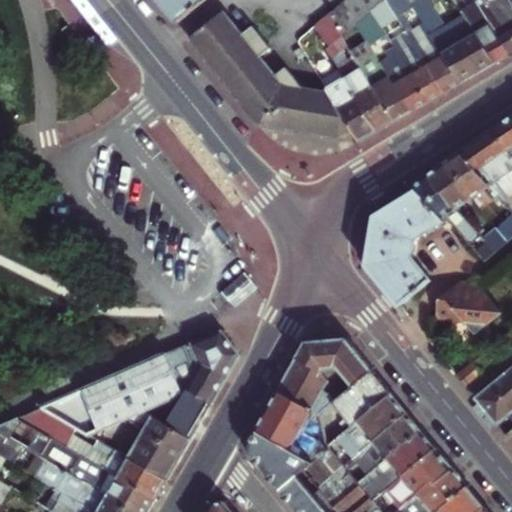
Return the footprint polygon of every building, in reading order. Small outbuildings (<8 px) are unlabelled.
[(163,0),(181,22),(207,0),(163,0)] [(353,29),(353,28),(358,24),(364,20),(368,17),(372,13),(375,11),(379,8),(388,1),(388,0),(347,0),(337,9),(353,29)] [(414,1),(412,0),(388,0),(388,1),(420,46),(427,56),(430,60),(450,88),(457,84),(466,79),(447,50),(424,17),(414,24),(404,9),(414,1)] [(412,0),(414,1),(447,50),(466,79),(483,69),(500,59),(465,10),(447,23),(433,0),(412,0)] [(493,20),(479,0),(474,0),(464,8),(465,10),(500,59),(508,54),(511,51),(511,44),(502,30),(507,26),(500,15),(493,20)] [(511,0),(497,0),(511,22),(507,26),(502,30),(511,44),(511,0)] [(319,24),(334,43),(344,36),(353,29),(337,9),(319,24)] [(249,34),(230,11),(194,39),(206,53),(226,78),(252,110),(295,75),(296,73),(293,69),(282,77),(267,57),(277,49),(259,26),(249,34)] [(373,23),(368,17),(364,20),(368,27),(373,23)] [(353,28),(359,36),(364,32),(358,24),(353,28)] [(350,45),(344,36),(334,43),(329,48),(335,58),(350,45)] [(420,46),(404,56),(411,66),(427,56),(420,46)] [(343,70),(348,78),(365,67),(356,54),(339,65),(343,70)] [(434,98),(441,94),(450,88),(430,60),(414,70),(434,98)] [(390,123),(400,117),(381,90),(377,84),(365,67),(348,78),(359,95),(381,128),(384,126),(390,123)] [(343,70),(326,82),(331,88),(348,78),(343,70)] [(414,70),(397,81),(416,108),(425,103),(434,98),(414,70)] [(342,136),(356,128),(335,95),(310,91),(296,73),(295,75),(314,103),(336,135),(342,136)] [(297,113),(314,103),(295,75),(252,110),(258,118),(265,127),(309,132),(305,125),(295,128),(292,121),(299,117),(297,113)] [(372,133),(381,128),(359,95),(348,78),(331,88),(335,95),(356,128),(363,138),(372,133)] [(381,90),(400,117),(409,112),(416,108),(397,81),(381,90)] [(309,132),(336,135),(314,103),(297,113),(299,117),(292,121),(295,128),(305,125),(309,132)] [(511,115),(495,127),(511,150),(511,151),(511,152),(511,153),(511,115)] [(511,187),(509,189),(502,179),(511,172),(511,153),(511,152),(511,151),(511,150),(495,127),(480,138),(465,148),(494,183),(511,204),(511,187)] [(494,183),(465,148),(455,155),(445,162),(476,195),(494,183)] [(476,195),(445,162),(439,166),(431,172),(461,204),(476,195)] [(416,182),(420,186),(444,214),(447,217),(453,215),(471,240),(483,230),(461,204),(431,172),(424,176),(416,182)] [(511,187),(511,172),(502,179),(509,189),(511,187)] [(444,214),(420,186),(381,212),(375,236),(368,261),(401,301),(432,276),(415,252),(418,233),(447,217),(444,214)] [(511,216),(500,228),(509,240),(511,237),(511,216)] [(500,228),(489,238),(498,248),(509,240),(500,228)] [(489,238),(476,248),(485,260),(498,248),(489,238)] [(505,310),(482,282),(479,284),(459,282),(441,298),(440,320),(439,331),(453,332),(454,320),(469,321),(478,332),(505,310)] [(45,406),(72,421),(92,433),(149,409),(196,436),(206,419),(228,380),(244,351),(226,328),(202,339),(152,361),(105,381),(45,406)] [(331,366),(343,365),(359,383),(376,368),(349,335),(332,337),(311,340),(282,388),(325,411),(326,410),(337,400),(343,395),(329,388),(334,379),(330,374),(334,370),(331,366)] [(478,359),(461,373),(470,385),(488,370),(478,359)] [(387,381),(376,368),(359,383),(343,395),(337,400),(356,424),(395,391),(387,381)] [(511,399),(511,369),(505,375),(497,381),(511,399)] [(502,424),(511,415),(511,399),(497,381),(479,396),(487,406),(502,424)] [(325,411),(282,388),(272,406),(260,427),(317,462),(310,467),(346,511),(373,511),(383,505),(377,497),(362,479),(348,463),(333,444),(325,411)] [(404,401),(395,391),(356,424),(333,444),(348,463),(411,410),(404,401)] [(72,421),(45,406),(21,417),(45,430),(60,439),(91,456),(102,438),(92,433),(72,421)] [(149,409),(92,433),(102,438),(171,478),(182,461),(183,458),(196,436),(149,409)] [(362,479),(424,427),(418,419),(411,410),(348,463),(362,479)] [(17,419),(0,425),(0,429),(28,445),(42,453),(50,457),(76,472),(80,474),(91,456),(60,439),(45,430),(21,417),(17,419)] [(310,467),(317,462),(260,427),(256,433),(253,439),(253,450),(304,511),(337,511),(305,472),(310,467)] [(434,438),(424,427),(362,479),(377,497),(439,444),(434,438)] [(28,445),(0,429),(0,451),(11,458),(17,462),(28,445)] [(166,488),(171,478),(102,438),(91,456),(161,495),(166,488)] [(448,455),(439,444),(377,497),(383,505),(389,511),(397,511),(422,492),(421,489),(437,476),(441,480),(457,466),(448,455)] [(0,474),(0,475),(11,458),(0,451),(0,474)] [(42,453),(31,470),(39,475),(50,457),(42,453)] [(161,495),(91,456),(80,474),(146,511),(151,511),(154,507),(161,495)] [(146,511),(80,474),(76,472),(50,457),(39,475),(60,488),(100,511),(146,511)] [(441,480),(437,476),(421,489),(422,492),(397,511),(437,511),(471,484),(465,475),(457,466),(441,480)] [(0,495),(9,481),(0,475),(0,474),(0,495)] [(16,484),(9,481),(0,495),(0,502),(4,505),(16,484)] [(480,495),(471,484),(437,511),(481,511),(489,506),(480,495)] [(100,511),(60,488),(56,495),(63,499),(57,508),(62,511),(100,511)] [(62,511),(57,508),(42,500),(34,511),(62,511)] [(218,500),(210,511),(238,511),(233,506),(227,500),(223,500),(218,500)]
